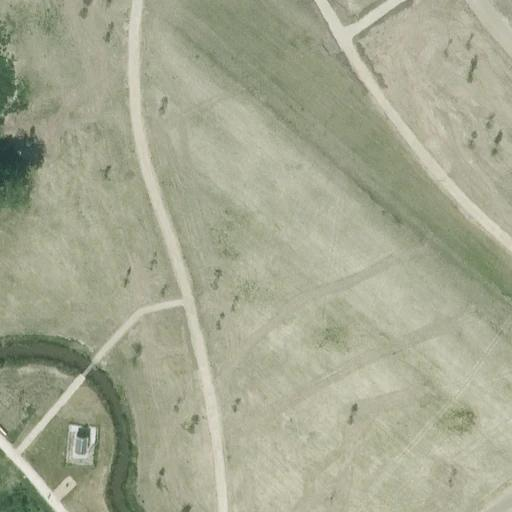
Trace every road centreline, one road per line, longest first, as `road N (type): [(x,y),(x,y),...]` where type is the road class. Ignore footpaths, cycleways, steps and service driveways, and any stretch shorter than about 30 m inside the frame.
road 1 (motorway): [(178,0),(511,279)]
road 2 (motorway): [(511,184),(293,0)]
